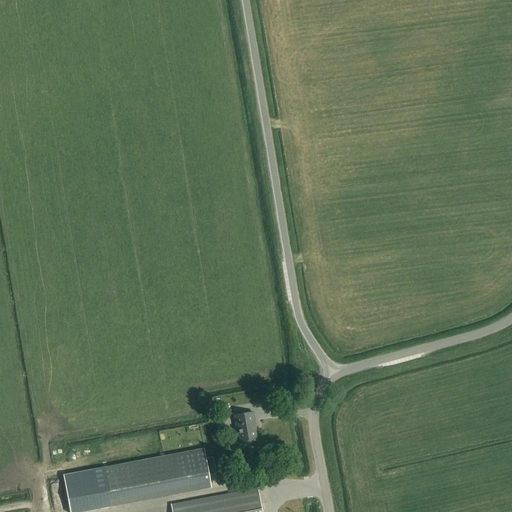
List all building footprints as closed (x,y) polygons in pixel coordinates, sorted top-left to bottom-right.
[(224,413),(214,415),(215,424),(226,422),(224,413)] [(241,446),(255,443),(252,428),(254,427),(251,414),(234,417),(237,430),(239,430),(241,446)] [(102,469),(111,508),(211,489),(203,450),(102,469)] [(212,459),(205,460),(208,476),(215,475),(212,459)] [(102,469),(63,476),(70,511),(90,511),(111,508),(102,469)] [(261,511),(258,488),(171,506),(171,511),(261,511)]
